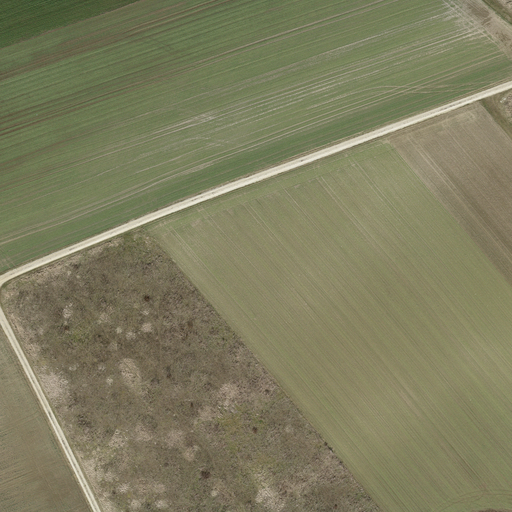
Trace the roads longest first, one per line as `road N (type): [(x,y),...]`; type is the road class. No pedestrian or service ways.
road 1 (track): [(511,87),(0,280)]
road 2 (track): [(0,309),(100,511)]
